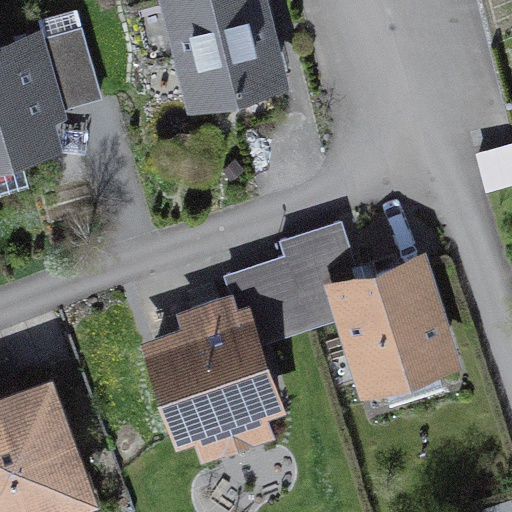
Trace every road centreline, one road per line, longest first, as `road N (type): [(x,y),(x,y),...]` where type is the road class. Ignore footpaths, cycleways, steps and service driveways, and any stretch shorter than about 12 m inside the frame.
road 1 (residential): [(0,319),(410,161)]
road 2 (residential): [(511,367),(473,244),(410,161)]
road 3 (residential): [(410,161),(348,0)]
